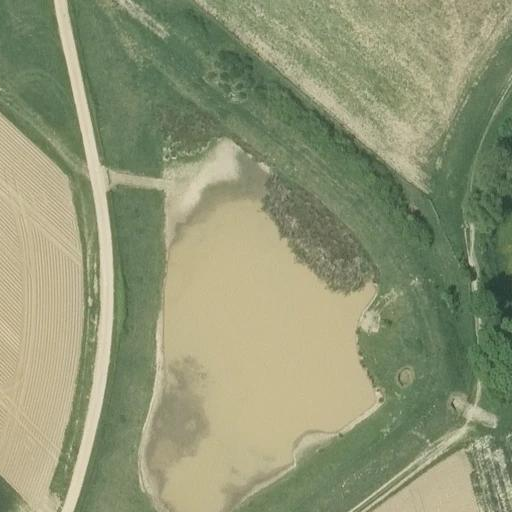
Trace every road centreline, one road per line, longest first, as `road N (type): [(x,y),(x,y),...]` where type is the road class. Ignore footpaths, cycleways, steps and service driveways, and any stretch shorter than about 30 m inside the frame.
road 1 (track): [(64,511),(95,397),(103,303),(94,174),(61,0)]
road 2 (track): [(354,511),(440,451),(470,413),(479,381),(475,200),(511,107)]
road 3 (track): [(0,93),(94,174)]
